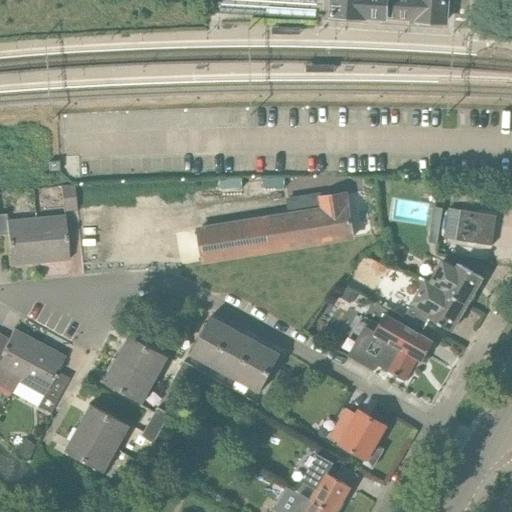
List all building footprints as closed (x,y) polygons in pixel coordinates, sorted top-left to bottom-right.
[(446,24),(448,0),(334,0),(334,15),(368,18),(373,23),(380,23),(387,19),(446,24)] [(499,27),(501,3),(481,1),(480,14),(490,15),(489,26),(489,27),(499,27)] [(58,161),(48,161),(49,172),(59,171),(59,161),(58,161)] [(64,212),(76,211),(74,185),(61,186),(64,212)] [(202,263),(353,238),(348,203),(349,203),(347,192),(279,205),(280,215),(196,228),(202,263)] [(492,246),(496,216),(461,211),(457,240),(492,246)] [(38,263),(69,260),(65,215),(34,218),(38,263)] [(34,218),(0,220),(0,236),(8,236),(11,266),(38,263),(34,218)] [(432,225),(429,243),(438,244),(440,227),(432,225)] [(442,259),(429,282),(467,304),(483,277),(458,264),(456,267),(442,259)] [(425,280),(404,318),(406,319),(424,329),(430,319),(451,331),(467,304),(429,282),(425,280)] [(374,333),(361,357),(404,381),(417,359),(422,362),(433,342),(401,324),(385,315),(374,333)] [(260,394),(281,355),(211,317),(190,356),(260,394)] [(0,335),(0,367),(7,371),(4,376),(0,383),(0,386),(12,393),(40,344),(14,330),(8,340),(0,335)] [(130,336),(117,360),(104,383),(142,404),(169,357),(130,336)] [(40,344),(12,393),(38,407),(51,414),(70,378),(58,371),(65,357),(40,344)] [(258,404),(184,362),(172,383),(184,389),(191,376),(254,411),(258,404)] [(104,473),(117,450),(131,426),(92,405),(66,452),(104,473)] [(153,445),(170,414),(158,408),(141,438),(153,445)] [(345,409),(330,438),(339,443),(366,459),(363,464),(372,469),(383,450),(375,445),(385,427),(359,412),(357,416),(345,409)] [(26,441),(16,453),(25,461),(35,448),(26,441)] [(304,484),(299,492),(299,493),(301,494),(332,511),(335,511),(350,487),(328,474),(333,463),(317,454),(301,482),(304,484)] [(287,486),(271,511),(332,511),(301,494),(299,493),(299,492),(287,486)]
